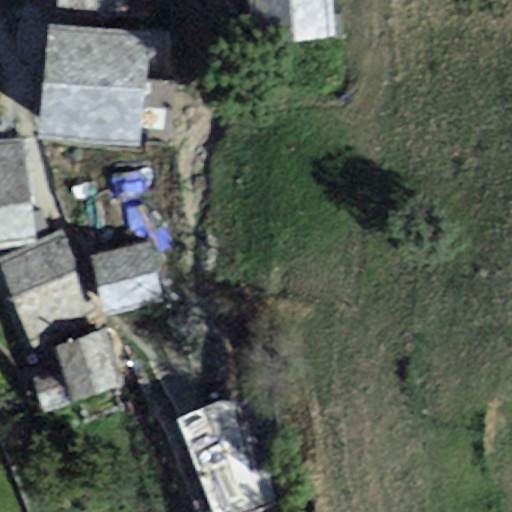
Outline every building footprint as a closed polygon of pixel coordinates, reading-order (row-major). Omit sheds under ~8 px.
[(342,0),(252,0),(253,36),(344,34),(342,0)] [(146,54),(54,42),(44,116),(136,129),(146,54)] [(17,148),(0,149),(0,231),(22,231),(17,148)] [(68,224),(4,250),(36,328),(99,302),(68,224)] [(157,237),(93,243),(99,302),(163,296),(157,237)]
